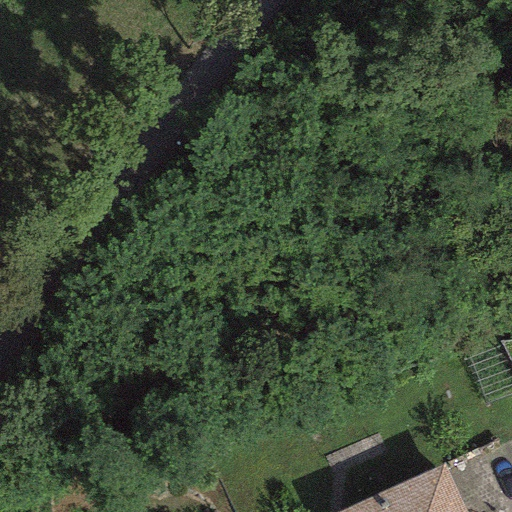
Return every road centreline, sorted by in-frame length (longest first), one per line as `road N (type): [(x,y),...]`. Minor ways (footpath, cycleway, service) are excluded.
road 1 (track): [(0,438),(511,272)]
road 2 (unclassified): [(260,0),(0,354)]
